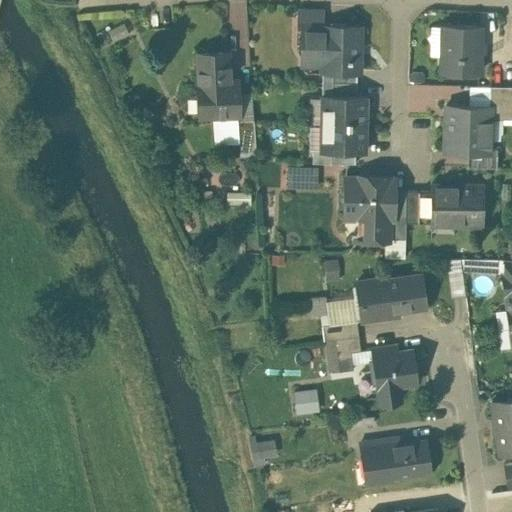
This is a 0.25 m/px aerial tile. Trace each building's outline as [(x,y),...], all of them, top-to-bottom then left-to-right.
[(323,9),(297,8),(297,27),(302,27),(302,26),(322,27),(322,25),(323,9)] [(123,23),(97,36),(102,47),(129,34),(123,23)] [(479,25),(442,24),(442,26),(446,26),(445,54),(441,54),(441,72),(478,73),(479,25)] [(358,26),(322,25),(322,27),(322,53),(326,53),(326,69),(322,69),(322,70),(332,71),(356,71),(358,71),(358,26)] [(322,27),(302,26),(302,27),(302,53),(322,53),(322,27)] [(228,51),(196,53),(196,54),(197,91),(203,91),(204,116),(238,115),(236,79),(229,79),(228,51)] [(332,71),(322,70),(321,83),(331,83),(332,71)] [(356,71),(332,71),(331,83),(356,83),(356,71)] [(356,83),(331,83),(331,95),(356,95),(356,83)] [(409,110),(421,110),(421,84),(409,84),(409,110)] [(511,86),(489,86),(488,105),(490,106),(511,106),(511,86)] [(331,95),(321,94),(320,122),(364,123),(365,107),(363,107),(363,97),(365,97),(365,95),(331,95)] [(488,105),(445,104),(444,151),(471,152),(489,152),(490,119),(490,106),(488,105)] [(511,106),(490,106),(490,119),(511,118),(511,106)] [(253,119),(237,120),(239,155),(256,154),(253,119)] [(364,123),(320,122),(320,151),(330,151),(354,151),(364,151),(364,150),(362,150),(362,139),(364,140),(364,123)] [(354,151),(330,151),(330,163),(354,163),(354,151)] [(489,152),(471,152),(471,166),(495,167),(496,152),(489,152)] [(322,186),(323,163),(292,163),(292,186),(322,186)] [(369,177),(345,177),(345,176),(344,176),(343,217),(345,217),(345,213),(360,213),(384,214),(384,218),(385,216),(385,190),(386,177),(369,176),(369,177)] [(459,185),(431,184),(431,182),(430,182),(430,190),(429,223),(429,226),(431,226),(431,223),(480,224),(480,226),(482,226),(482,182),(481,182),(481,186),(459,186),(459,185)] [(405,190),(385,190),(385,216),(404,216),(405,216),(405,190)] [(430,190),(405,190),(405,216),(404,216),(404,222),(429,223),(430,190)] [(384,214),(360,213),(360,236),(355,236),(355,238),(388,239),(388,237),(404,238),(404,222),(404,216),(385,216),(384,218),(384,214)] [(326,279),(342,279),(341,257),(326,258),(326,279)] [(511,258),(507,259),(504,259),(506,272),(502,272),(511,347),(511,346),(511,258)] [(383,276),(356,280),(361,321),(397,316),(396,309),(423,305),(419,274),(383,279),(383,276)] [(323,296),(309,297),(311,315),(325,314),(323,296)] [(355,321),(321,325),(323,339),(334,338),(357,335),(355,321)] [(357,335),(334,338),(338,370),(352,368),(349,351),(359,350),(357,335)] [(396,344),(370,348),(376,387),(378,401),(400,398),(398,384),(417,382),(413,356),(411,348),(396,350),(396,344)] [(321,385),(296,389),(300,412),(325,408),(321,385)] [(511,398),(490,401),(494,427),(511,424),(511,398)] [(511,424),(494,427),(498,453),(511,451),(511,424)] [(279,435),(255,436),(256,459),(280,458),(279,435)] [(398,442),(397,435),(361,440),(364,465),(369,464),(372,480),(366,480),(366,483),(393,479),(393,475),(429,470),(425,438),(398,442)]
